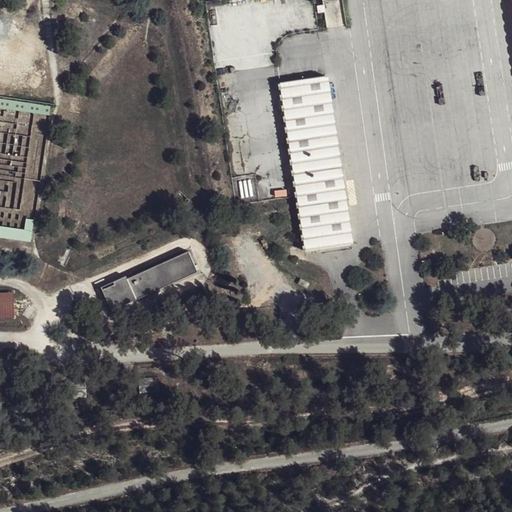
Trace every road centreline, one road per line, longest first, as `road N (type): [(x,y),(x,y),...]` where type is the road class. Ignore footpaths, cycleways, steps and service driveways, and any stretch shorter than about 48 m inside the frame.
road 1 (track): [(0,467),(134,427),(331,411),(511,382)]
road 2 (unclassified): [(511,332),(0,352)]
road 3 (unclassified): [(13,511),(153,480),(432,443),(511,424)]
road 4 (unknown): [(405,339),(354,0)]
